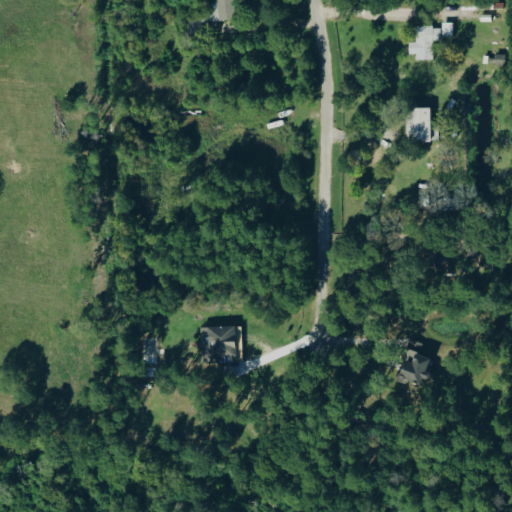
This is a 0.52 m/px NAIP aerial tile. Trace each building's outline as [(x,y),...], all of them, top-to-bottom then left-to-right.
[(233,20),(232,0),(216,0),(216,3),(209,3),(210,21),(233,20)] [(433,60),(433,39),(441,39),(440,26),(416,26),(416,42),(409,42),(409,54),(416,54),(416,60),(433,60)] [(431,141),(430,108),(406,108),(407,141),(431,141)] [(236,363),(235,326),(201,327),(202,364),(236,363)] [(425,344),(410,340),(398,377),(426,385),(430,372),(427,371),(431,359),(421,356),(425,344)]
